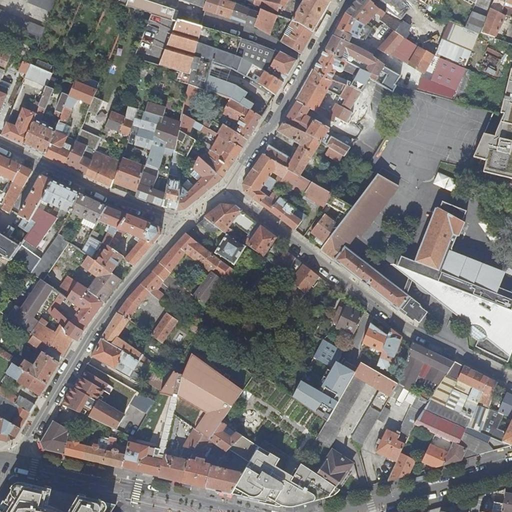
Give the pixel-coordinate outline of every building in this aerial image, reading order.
[(57,0),(29,0),(28,3),(53,14),(57,0)] [(142,0),(114,0),(114,3),(125,6),(177,22),(178,20),(183,22),(186,14),(142,0)] [(203,11),(231,19),(232,17),(248,23),(255,27),(255,26),(260,14),(244,7),(222,0),(180,0),(204,9),(203,11)] [(253,0),(253,3),(253,4),(278,12),(280,4),(284,7),(288,0),(253,0)] [(303,0),(292,21),(313,33),(318,23),(330,2),(325,0),(303,0)] [(379,22),(383,24),(389,16),(385,14),(371,5),(372,4),(366,0),(357,0),(355,3),(346,14),(364,27),(376,13),(382,17),(379,22)] [(386,5),(389,0),(366,0),(372,4),(371,5),(385,14),(390,7),(386,5)] [(420,0),(419,0),(389,0),(386,5),(390,7),(385,14),(389,16),(401,23),(420,0)] [(498,0),(502,1),(506,3),(507,0),(494,0),(491,7),(495,8),(498,0)] [(502,1),(497,12),(499,13),(500,12),(502,12),(505,5),(506,3),(502,1)] [(511,7),(505,5),(502,12),(502,13),(511,16),(511,7)] [(46,30),(0,10),(0,25),(19,34),(40,43),(46,30)] [(270,35),(277,15),(261,10),(260,14),(255,26),(270,35)] [(507,16),(499,13),(497,12),(490,10),(487,20),(481,33),(496,38),(507,16)] [(377,77),(385,64),(375,58),(356,47),(346,42),(349,35),(357,39),(364,27),(346,14),(325,51),(369,74),(377,77)] [(401,23),(389,16),(383,24),(395,31),(394,32),(411,43),(416,34),(401,23)] [(232,17),(231,19),(255,27),(248,23),(232,17)] [(487,20),(482,18),(480,20),(470,17),(466,27),(479,32),(481,33),(487,20)] [(231,100),(250,111),(253,105),(244,99),(247,93),(236,86),(209,76),(213,62),(232,68),(247,77),(252,66),(265,74),(270,76),(274,70),(271,68),(280,52),(279,52),(279,53),(254,43),(183,22),(178,20),(177,22),(159,67),(181,74),(191,76),(189,82),(188,86),(207,92),(208,92),(209,91),(231,100)] [(286,31),(281,42),(301,53),(313,33),(292,21),(286,31)] [(465,68),(479,32),(466,27),(450,21),(437,57),(465,68)] [(394,32),(378,49),(388,55),(389,53),(410,66),(417,70),(424,74),(427,68),(431,70),(436,72),(426,92),(453,100),(460,83),(466,69),(465,68),(437,57),(433,55),(418,47),(411,43),(394,32)] [(0,69),(3,71),(12,52),(9,50),(7,53),(0,49),(0,69)] [(369,74),(325,51),(315,70),(319,74),(331,79),(361,92),(369,78),(375,81),(377,77),(369,74)] [(270,76),(283,83),(291,70),(296,61),(280,52),(271,68),(274,70),(270,76)] [(16,80),(17,81),(23,84),(25,80),(30,67),(31,66),(23,63),(16,80)] [(34,69),(51,76),(53,70),(37,63),(34,69)] [(377,77),(375,81),(393,91),(396,84),(401,75),(385,64),(377,77)] [(417,70),(410,66),(401,75),(396,84),(413,89),(421,77),(415,73),(417,70)] [(34,69),(30,67),(25,80),(46,89),(46,88),(50,78),(51,76),(34,69)] [(431,70),(427,68),(424,74),(421,77),(413,89),(419,91),(426,92),(436,72),(431,70)] [(477,73),(466,69),(460,83),(453,100),(470,104),(474,96),(468,94),(477,73)] [(315,70),(297,102),(309,109),(323,116),(333,122),(336,117),(346,122),(352,113),(349,111),(361,92),(331,79),(319,74),(315,70)] [(511,70),(511,72),(501,113),(503,113),(494,133),(494,136),(483,134),(472,157),(485,161),(485,162),(489,163),(486,173),(511,179),(511,70)] [(179,80),(189,82),(191,76),(181,74),(179,80)] [(259,78),(256,83),(276,95),(283,83),(270,76),(265,74),(262,79),(259,78)] [(74,82),(90,88),(92,83),(76,76),(74,82)] [(56,80),(50,78),(46,88),(52,90),(56,80)] [(0,111),(11,85),(0,79),(0,111)] [(68,96),(75,99),(90,105),(93,97),(95,90),(90,88),(74,82),(68,96)] [(202,101),(207,92),(188,86),(182,114),(182,115),(193,120),(194,117),(202,101)] [(53,90),(52,90),(46,88),(46,89),(40,104),(23,146),(44,156),(54,131),(46,127),(48,124),(41,120),(49,101),(53,102),(55,97),(51,95),(53,90)] [(207,92),(202,101),(224,110),(222,113),(234,120),(233,122),(238,125),(238,124),(241,126),(237,133),(234,131),(248,140),(262,118),(250,111),(231,100),(209,91),(208,92),(207,92)] [(55,115),(55,116),(60,118),(64,107),(68,96),(62,94),(54,114),(55,115)] [(75,99),(68,96),(64,107),(71,109),(75,99)] [(87,112),(108,121),(111,112),(114,106),(93,97),(90,105),(87,112)] [(234,131),(238,125),(233,122),(234,120),(222,113),(224,110),(202,101),(194,117),(210,126),(211,125),(213,121),(216,123),(219,124),(222,124),(223,125),(234,131)] [(15,127),(7,123),(2,136),(23,146),(40,104),(34,102),(29,112),(22,109),(15,127)] [(326,135),(329,129),(319,123),(305,116),(307,112),(309,109),(297,102),(295,105),(283,124),(320,144),(329,149),(343,156),(344,157),(349,148),(326,135)] [(141,112),(128,143),(150,151),(160,118),(163,111),(146,106),(143,113),(141,112)] [(66,137),(65,137),(61,135),(63,130),(71,109),(64,107),(60,118),(57,125),(54,131),(44,156),(65,166),(73,148),(64,144),(66,137)] [(108,128),(127,136),(137,111),(128,107),(124,117),(111,112),(108,121),(107,123),(100,139),(104,140),(108,128)] [(137,111),(127,136),(129,137),(126,143),(128,143),(141,112),(137,111)] [(108,121),(87,112),(82,124),(79,134),(90,139),(82,157),(91,161),(95,152),(100,139),(107,123),(108,121)] [(174,122),(160,118),(150,151),(145,168),(137,192),(136,197),(162,207),(165,195),(156,192),(157,188),(154,188),(164,150),(174,154),(174,153),(179,132),(182,115),(182,114),(177,113),(174,122)] [(207,132),(210,134),(212,131),(208,129),(193,120),(182,115),(179,132),(188,136),(191,126),(193,127),(205,133),(206,133),(207,133),(207,132)] [(210,126),(194,117),(193,120),(208,129),(210,126)] [(299,177),(320,144),(283,124),(280,128),(277,132),(300,147),(292,161),(269,146),(263,156),(299,177)] [(223,125),(218,134),(220,135),(242,148),(248,140),(234,131),(223,125)] [(186,147),(193,138),(190,137),(188,136),(179,132),(174,153),(175,153),(185,157),(187,147),(186,147)] [(90,139),(79,134),(75,145),(73,148),(65,166),(85,175),(91,161),(82,157),(90,139)] [(220,135),(218,138),(212,147),(213,147),(211,149),(222,156),(224,152),(235,159),(242,148),(220,135)] [(186,147),(187,147),(199,156),(198,156),(199,157),(203,161),(207,155),(211,149),(213,147),(212,147),(204,142),(195,140),(193,138),(186,147)] [(187,147),(185,157),(192,159),(198,156),(199,156),(187,147)] [(211,149),(207,155),(211,159),(206,164),(222,178),(235,159),(224,152),(222,156),(211,149)] [(339,163),(343,156),(329,149),(325,155),(339,163)] [(156,192),(165,195),(174,154),(164,150),(154,188),(157,188),(156,192)] [(120,163),(95,152),(91,161),(85,175),(111,187),(113,182),(120,163)] [(176,180),(175,179),(174,167),(175,153),(174,153),(174,154),(165,195),(162,207),(176,211),(179,194),(176,180)] [(196,161),(192,159),(185,157),(175,153),(174,167),(175,179),(192,188),(194,187),(201,180),(189,169),(196,161)] [(0,176),(1,175),(13,182),(21,166),(16,164),(0,156),(0,204),(1,204),(7,193),(0,189),(0,176)] [(194,187),(192,188),(184,197),(179,194),(176,211),(177,211),(185,208),(222,178),(206,164),(203,161),(199,157),(198,156),(192,159),(196,161),(189,169),(201,180),(194,187)] [(280,183),(322,206),(324,204),(325,205),(326,204),(332,195),(309,182),(306,180),(299,177),(263,156),(243,184),(244,192),(254,198),(253,199),(270,212),(276,204),(301,222),(305,217),(273,194),(269,191),(275,183),(279,185),(280,183)] [(145,168),(122,159),(120,163),(113,182),(137,192),(145,168)] [(13,182),(7,193),(1,204),(0,205),(1,206),(0,208),(0,209),(7,213),(9,210),(10,210),(10,209),(32,172),(26,169),(21,166),(13,182)] [(453,174),(442,169),(437,181),(448,186),(453,174)] [(460,191),(465,179),(453,174),(448,186),(460,191)] [(1,175),(0,176),(0,178),(2,179),(0,181),(0,189),(7,193),(13,182),(1,175)] [(31,218),(52,181),(41,176),(18,217),(24,220),(20,227),(29,232),(36,221),(31,218)] [(397,187),(377,176),(367,189),(353,208),(347,216),(340,226),(324,247),(323,248),(321,251),(327,256),(333,260),(337,263),(347,271),(365,285),(393,307),(411,320),(412,318),(418,323),(426,312),(423,310),(425,308),(410,297),(407,294),(346,248),(356,234),(358,235),(359,236),(361,235),(362,234),(397,187)] [(192,188),(175,179),(176,180),(179,194),(184,197),(192,188)] [(60,208),(70,214),(70,212),(80,194),(72,191),(57,183),(52,181),(31,218),(36,221),(29,232),(24,240),(35,248),(57,217),(56,217),(52,215),(43,209),(47,201),(50,203),(49,205),(52,207),(53,205),(56,206),(60,208)] [(269,191),(273,194),(279,185),(275,183),(269,191)] [(70,212),(83,218),(93,200),(86,197),(80,194),(70,212)] [(326,204),(347,216),(353,208),(332,195),(326,204)] [(511,292),(489,283),(495,268),(452,249),(459,232),(461,232),(465,224),(466,218),(465,217),(469,207),(445,198),(442,204),(440,203),(417,260),(418,262),(419,263),(420,263),(420,264),(413,281),(415,282),(417,283),(419,287),(422,290),(426,292),(430,293),(471,325),(471,336),(477,340),(475,347),(508,363),(511,352),(511,292)] [(83,218),(96,225),(98,222),(106,206),(101,204),(99,203),(93,200),(83,218)] [(52,215),(56,206),(53,205),(52,207),(49,205),(50,203),(47,201),(43,209),(52,215)] [(276,204),(270,212),(286,224),(295,230),(301,222),(276,204)] [(240,220),(252,229),(255,225),(257,223),(235,206),(220,205),(213,210),(205,217),(219,229),(228,234),(229,234),(231,230),(228,227),(233,221),(237,223),(240,220)] [(109,234),(102,243),(107,247),(128,215),(120,212),(116,210),(106,206),(98,222),(107,226),(105,232),(109,234)] [(83,218),(70,212),(70,214),(69,215),(58,234),(65,238),(72,242),(83,218)] [(125,259),(134,266),(135,264),(160,234),(158,227),(142,221),(128,215),(107,247),(116,253),(119,248),(116,246),(124,232),(135,236),(134,238),(138,241),(125,259)] [(317,242),(324,247),(340,226),(325,215),(311,232),(318,237),(316,239),(318,241),(317,242)] [(216,232),(219,229),(205,217),(198,223),(206,230),(216,232)] [(240,220),(237,223),(234,227),(231,230),(229,234),(235,237),(243,242),(246,238),(252,229),(240,220)] [(228,227),(231,230),(234,227),(237,223),(233,221),(228,227)] [(276,238),(257,223),(255,225),(252,229),(246,238),(243,242),(247,244),(287,274),(295,257),(286,250),(278,261),(266,252),(276,238)] [(0,234),(20,246),(22,244),(10,236),(12,232),(7,229),(4,233),(0,229),(0,234)] [(20,246),(0,234),(0,255),(10,261),(20,246)] [(44,282),(68,243),(63,241),(65,238),(58,234),(45,254),(31,274),(41,280),(44,282)] [(196,261),(211,273),(212,273),(221,261),(204,248),(186,234),(160,263),(170,273),(177,264),(183,256),(185,259),(192,266),(196,261)] [(234,264),(245,247),(233,239),(227,235),(215,253),(234,264)] [(100,256),(107,247),(102,243),(96,239),(91,236),(86,245),(100,256)] [(233,239),(245,247),(247,244),(243,242),(235,237),(233,239)] [(26,271),(31,274),(45,254),(35,248),(24,240),(22,244),(20,246),(10,261),(26,271)] [(111,273),(122,258),(116,253),(107,247),(100,256),(86,245),(83,252),(88,256),(111,273)] [(97,278),(88,291),(105,302),(106,300),(121,280),(118,278),(116,276),(111,273),(88,256),(82,266),(97,278)] [(187,281),(183,285),(188,290),(190,288),(193,291),(191,293),(194,296),(211,273),(196,261),(192,266),(185,259),(183,256),(177,264),(170,273),(176,278),(180,274),(187,281)] [(318,276),(295,257),(287,274),(272,294),(292,310),(318,276)] [(413,281),(420,264),(402,257),(397,268),(411,279),(413,281)] [(240,275),(221,261),(212,273),(226,284),(230,286),(236,277),(238,278),(240,275)] [(160,300),(163,296),(157,290),(163,283),(164,284),(166,282),(165,280),(170,273),(160,263),(153,271),(153,272),(141,285),(150,292),(160,300)] [(175,282),(177,280),(176,278),(170,273),(165,280),(166,282),(164,284),(166,286),(168,290),(163,296),(160,300),(162,302),(167,307),(178,295),(183,289),(175,282)] [(211,273),(194,296),(197,299),(203,305),(216,286),(222,290),(226,284),(212,273),(211,273)] [(180,274),(176,278),(177,280),(183,285),(187,281),(180,274)] [(66,278),(58,292),(59,293),(64,297),(67,299),(78,284),(70,278),(68,280),(66,278)] [(410,297),(415,282),(413,281),(411,279),(407,294),(410,297)] [(16,305),(8,317),(26,330),(33,335),(62,356),(72,338),(66,334),(67,333),(51,315),(48,311),(42,304),(53,288),(44,282),(41,280),(26,301),(21,308),(16,305)] [(183,289),(178,295),(192,306),(197,299),(194,296),(191,293),(188,290),(183,285),(177,280),(175,282),(183,289)] [(157,290),(163,296),(168,290),(166,286),(164,284),(163,283),(157,290)] [(56,310),(51,315),(67,333),(66,334),(72,338),(77,341),(105,302),(88,291),(78,284),(67,299),(66,300),(76,309),(74,311),(77,313),(69,325),(56,310)] [(137,307),(150,292),(141,285),(127,299),(118,312),(129,320),(137,307)] [(42,304),(48,311),(51,305),(59,293),(58,292),(53,288),(42,304)] [(56,308),(64,297),(59,293),(51,305),(56,308)] [(158,307),(167,313),(167,314),(170,309),(167,307),(162,302),(158,307)] [(361,313),(362,312),(350,303),(348,307),(361,313)] [(348,306),(344,313),(340,311),(336,319),(340,321),(339,322),(338,325),(354,333),(363,315),(361,313),(348,307),(348,306)] [(117,338),(129,320),(118,312),(108,327),(101,339),(139,362),(146,366),(169,380),(171,375),(143,356),(143,355),(117,338)] [(162,343),(178,321),(167,314),(167,313),(151,335),(162,343)] [(192,328),(211,342),(215,335),(196,322),(192,328)] [(368,346),(382,353),(388,336),(371,324),(363,343),(361,347),(367,350),(368,346)] [(393,362),(402,337),(391,329),(388,336),(382,353),(375,371),(385,377),(391,361),(393,362)] [(20,363),(18,366),(46,384),(48,380),(62,357),(62,356),(33,335),(31,338),(28,342),(37,349),(41,345),(46,349),(44,352),(44,351),(35,365),(26,360),(23,365),(20,363)] [(141,378),(162,391),(169,380),(146,366),(139,362),(101,339),(91,356),(137,383),(141,378)] [(310,392),(334,347),(322,340),(292,396),(325,419),(360,363),(361,362),(352,357),(347,365),(345,364),(323,401),(310,392)] [(436,391),(440,386),(447,374),(454,364),(453,363),(413,343),(399,385),(403,388),(416,395),(429,402),(431,400),(436,391)] [(17,359),(0,347),(0,354),(13,363),(14,364),(17,359)] [(169,380),(162,391),(161,392),(160,395),(169,396),(175,397),(204,415),(195,430),(202,435),(209,440),(217,428),(221,422),(240,392),(189,354),(180,376),(173,374),(171,375),(169,380)] [(447,374),(440,386),(455,393),(467,398),(477,403),(478,401),(488,378),(469,369),(455,362),(453,363),(454,364),(447,374)] [(7,374),(39,395),(40,394),(46,384),(18,366),(16,365),(14,364),(13,363),(7,374)] [(136,393),(87,363),(63,404),(81,413),(116,430),(124,417),(123,416),(136,393)] [(352,439),(362,446),(378,418),(384,407),(389,399),(391,395),(397,384),(385,377),(375,371),(360,363),(325,419),(315,435),(330,448),(340,431),(338,429),(365,383),(380,391),(369,410),(352,439)] [(478,401),(484,403),(489,405),(497,383),(488,378),(478,401)] [(397,398),(403,388),(399,385),(397,384),(391,395),(397,398)] [(0,396),(5,399),(9,392),(0,386),(0,396)] [(477,403),(467,398),(455,393),(440,386),(436,391),(431,400),(441,405),(470,418),(475,408),(477,403)] [(9,392),(5,399),(29,413),(34,404),(19,396),(18,397),(9,392)] [(132,404),(148,415),(156,403),(139,392),(132,404)] [(511,417),(511,418),(511,394),(507,392),(499,412),(511,417)] [(399,432),(409,437),(414,426),(414,425),(429,402),(416,395),(399,432)] [(0,417),(20,429),(29,413),(5,399),(0,396),(0,417)] [(175,397),(169,396),(157,449),(164,451),(175,397)] [(441,405),(431,400),(429,402),(414,425),(435,434),(454,443),(459,445),(464,434),(467,426),(469,420),(470,418),(441,405)] [(60,410),(77,419),(81,413),(63,404),(60,410)] [(390,410),(384,407),(378,418),(384,421),(390,410)] [(469,420),(482,426),(487,412),(481,410),(475,408),(470,418),(469,420)] [(167,444),(173,445),(179,419),(174,416),(172,423),(167,444)] [(0,439),(8,442),(14,438),(20,429),(0,417),(0,439)] [(70,430),(62,426),(58,423),(60,420),(56,417),(41,442),(44,449),(64,454),(67,442),(68,437),(70,432),(70,430)] [(511,419),(511,422),(503,442),(511,445),(511,418),(510,419),(511,419)] [(482,426),(469,420),(467,426),(479,432),(482,426)] [(221,433),(227,425),(221,422),(217,428),(209,440),(202,435),(194,450),(188,461),(183,483),(206,488),(211,467),(203,465),(204,463),(203,461),(202,460),(212,442),(226,451),(228,449),(242,435),(236,431),(230,439),(221,433)] [(230,439),(236,431),(227,425),(221,433),(230,439)] [(479,432),(467,426),(464,434),(488,444),(495,451),(511,445),(503,442),(479,432)] [(195,430),(192,435),(190,437),(184,448),(194,450),(202,435),(195,430)] [(387,430),(382,440),(380,444),(376,453),(397,462),(401,455),(402,451),(405,445),(397,441),(399,435),(387,430)] [(433,439),(451,448),(454,443),(435,434),(433,439)] [(226,470),(211,467),(206,488),(231,494),(259,446),(242,435),(228,449),(236,455),(226,470)] [(135,443),(136,439),(133,438),(130,436),(126,456),(123,469),(159,477),(164,458),(157,456),(157,459),(147,456),(149,447),(150,447),(135,443)] [(135,443),(150,447),(151,442),(136,439),(135,443)] [(73,443),(67,442),(64,454),(84,459),(86,446),(79,444),(79,442),(79,441),(75,440),(73,441),(73,443)] [(203,465),(211,467),(226,451),(212,442),(202,460),(203,461),(204,463),(203,465)] [(448,454),(443,466),(461,460),(481,455),(459,445),(454,443),(451,448),(448,454)] [(93,448),(86,446),(84,459),(103,464),(106,451),(99,449),(99,447),(98,446),(95,444),(93,445),(93,448)] [(259,446),(231,494),(284,508),(297,507),(328,498),(336,488),(317,475),(301,464),(293,476),(275,466),(279,459),(259,446)] [(448,454),(430,446),(422,462),(430,466),(431,465),(435,467),(436,465),(440,466),(443,466),(448,454)] [(157,456),(164,458),(166,451),(164,451),(157,449),(149,447),(147,456),(157,459),(157,456)] [(178,451),(172,449),(166,448),(166,451),(164,458),(159,477),(183,483),(188,461),(176,459),(178,451)] [(114,453),(106,451),(103,464),(123,469),(126,456),(120,454),(120,452),(120,451),(115,450),(114,451),(114,453)] [(334,451),(317,475),(336,488),(340,491),(352,474),(348,471),(353,464),(334,451)] [(415,461),(401,455),(397,462),(388,481),(409,475),(415,461)] [(0,511),(111,511),(116,505),(24,484),(23,491),(20,490),(18,490),(17,490),(17,491),(10,503),(7,501),(5,503),(7,504),(4,510),(2,509),(0,511)] [(502,511),(511,511),(511,495),(505,495),(503,505),(502,511)] [(474,510),(480,511),(484,496),(477,498),(474,510)] [(502,511),(503,505),(494,503),(492,511),(482,511),(480,511),(502,511)]
